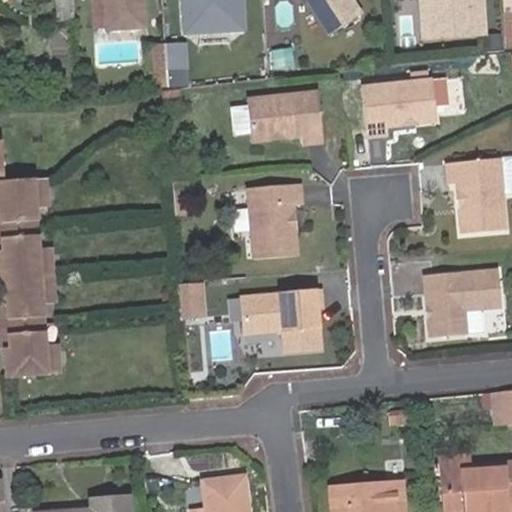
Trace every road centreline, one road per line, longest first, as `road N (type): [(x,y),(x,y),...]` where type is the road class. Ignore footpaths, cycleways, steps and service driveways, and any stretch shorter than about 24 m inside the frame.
road 1 (residential): [(0,446),(255,419)]
road 2 (residential): [(377,198),(365,223),(377,382)]
road 3 (residential): [(377,382),(511,370)]
road 4 (residential): [(255,419),(300,391),(377,382)]
